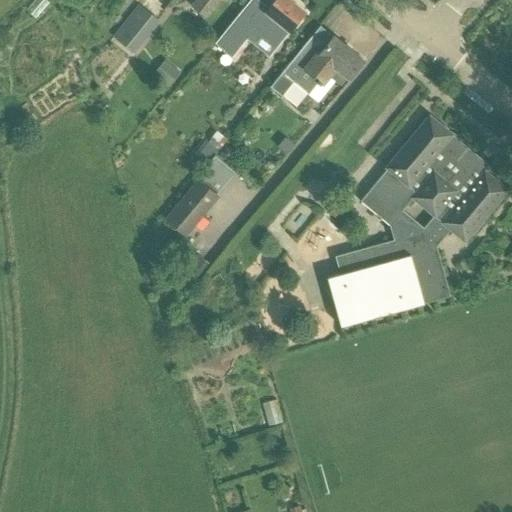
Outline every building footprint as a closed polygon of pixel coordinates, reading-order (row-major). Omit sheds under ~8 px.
[(194,0),(190,5),(206,19),(222,0),(194,0)] [(305,12),(289,0),(275,0),(266,11),(262,8),(264,6),(257,0),(250,0),(234,20),(244,28),(243,29),(253,37),(261,27),(280,43),(305,12)] [(134,54),(160,22),(138,5),(113,37),(134,54)] [(363,61),(334,37),(322,51),(309,40),(270,87),(282,97),(293,83),(308,95),(319,82),(323,85),(330,77),(340,85),(346,78),(348,80),(363,61)] [(340,328),(450,297),(436,247),(450,231),(465,243),(508,190),(485,171),(489,167),(452,136),(453,135),(429,115),(386,168),(386,169),(360,201),(390,225),(394,241),(352,252),(335,257),(340,275),(327,279),(340,328)] [(203,169),(218,150),(205,140),(190,159),(203,169)] [(236,155),(233,147),(223,145),(218,153),(222,161),(230,162),(236,155)] [(197,244),(212,258),(269,193),(248,175),(240,184),(235,179),(221,196),(228,203),(210,223),(213,226),(197,244)] [(185,237),(219,197),(197,179),(164,219),(185,237)]
